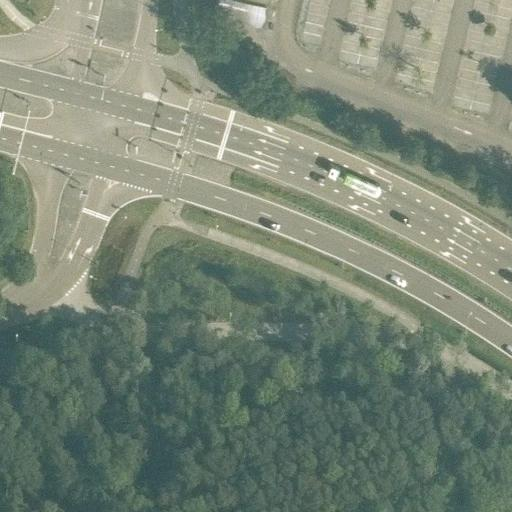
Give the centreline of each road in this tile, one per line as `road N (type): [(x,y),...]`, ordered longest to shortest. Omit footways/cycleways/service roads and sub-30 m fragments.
road 1 (unclassified): [(511,394),(431,348),(388,338),(152,333),(95,321),(45,288)]
road 2 (primary): [(109,169),(316,237),(511,345)]
road 3 (primary): [(511,272),(345,182),(127,108)]
road 4 (unclassified): [(45,288),(74,266),(109,169)]
road 5 (unclassified): [(56,154),(37,254),(45,288)]
